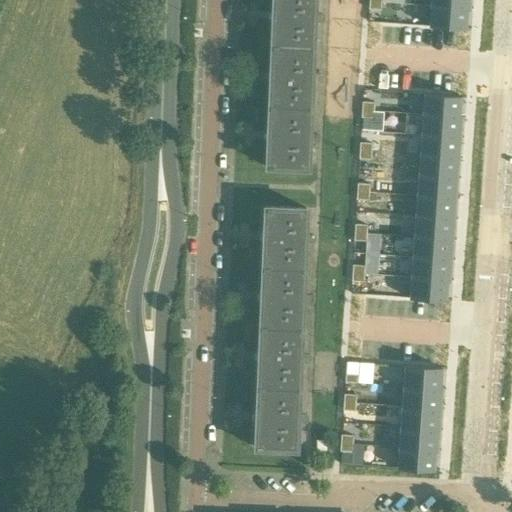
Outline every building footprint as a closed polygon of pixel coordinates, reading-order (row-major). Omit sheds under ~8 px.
[(323,21),(323,15),(314,14),(314,0),(272,0),(273,11),(272,11),(271,21),(272,21),(270,71),(269,71),(269,81),(270,81),(268,131),(267,131),(266,141),(267,141),(266,167),(307,168),(309,141),(318,141),(318,135),(309,134),(311,81),(320,81),(320,75),(311,74),(313,21),(323,21)] [(370,9),(381,10),(382,1),(370,0),(370,9)] [(467,8),(431,5),(429,26),(466,29),(467,8)] [(424,114),(459,116),(461,96),(425,94),(424,114)] [(374,118),(374,110),(362,110),(362,118),(374,118)] [(389,113),(389,129),(404,130),(405,113),(389,113)] [(422,134),(458,137),(459,116),(424,114),(422,134)] [(458,137),(422,134),(421,155),(456,157),(458,137)] [(359,150),(371,151),(372,143),(360,142),(359,150)] [(371,151),(359,150),(359,159),(371,159),(371,151)] [(456,157),(421,155),(419,175),(455,178),(456,157)] [(453,198),(455,178),(419,175),(418,196),(453,198)] [(357,191),(369,192),(369,184),(357,183),(357,191)] [(369,192),(357,191),(356,200),(369,200),(369,192)] [(453,198),(418,196),(416,216),(452,219),(453,198)] [(311,296),(302,295),(304,242),(314,242),(314,236),(305,235),(306,208),(264,206),(263,232),(263,231),(262,242),(263,242),(261,291),(260,291),(260,302),(261,302),(259,351),(258,351),(257,362),(258,362),(256,411),(255,411),(255,422),(256,422),(255,447),(296,449),(297,422),(306,422),(307,415),(297,415),(300,362),(309,362),(309,355),(300,355),(302,302),(311,302),(311,296)] [(452,219),(416,216),(415,237),(450,239),(452,219)] [(355,232),(367,233),(367,225),(355,224),(355,232)] [(354,241),(366,241),(367,233),(355,232),(354,241)] [(413,256),(449,259),(450,239),(415,237),(413,256)] [(412,277),(447,279),(449,259),(413,256),(412,277)] [(353,264),(352,273),(364,273),(364,264),(353,264)] [(364,281),(364,273),(352,273),(352,281),(364,281)] [(446,300),(447,279),(412,277),(410,298),(446,300)] [(405,365),(404,386),(439,388),(441,368),(405,365)] [(345,381),(356,383),(357,374),(345,374),(345,381)] [(438,409),(439,388),(404,386),(402,406),(438,409)] [(400,426),(436,429),(438,409),(402,406),(400,426)] [(435,449),(436,429),(400,426),(399,447),(435,449)] [(340,442),(352,443),(352,435),(341,435),(340,442)] [(316,450),(326,450),(326,440),(316,440),(316,450)] [(352,451),(352,443),(340,442),(339,451),(352,451)] [(435,449),(399,447),(397,468),(433,471),(435,449)]
